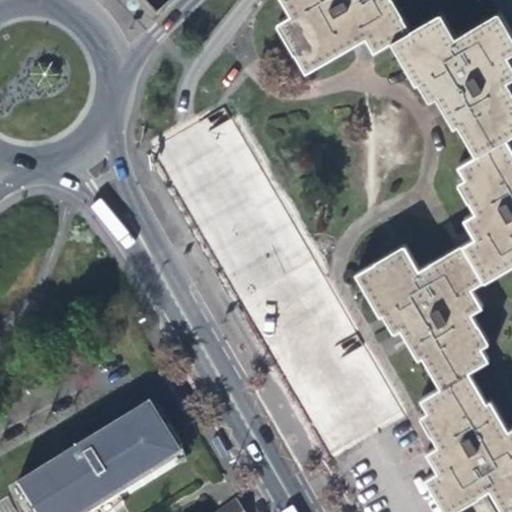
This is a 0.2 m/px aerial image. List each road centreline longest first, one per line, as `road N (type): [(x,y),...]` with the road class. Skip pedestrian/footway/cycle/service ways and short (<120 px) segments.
road 1 (residential): [(254,0),(197,64),(178,128),(400,511)]
road 2 (secondary): [(140,237),(297,511)]
road 3 (trunk): [(0,133),(139,0)]
road 4 (trunk): [(111,0),(0,104)]
road 5 (secondary): [(42,164),(140,237)]
